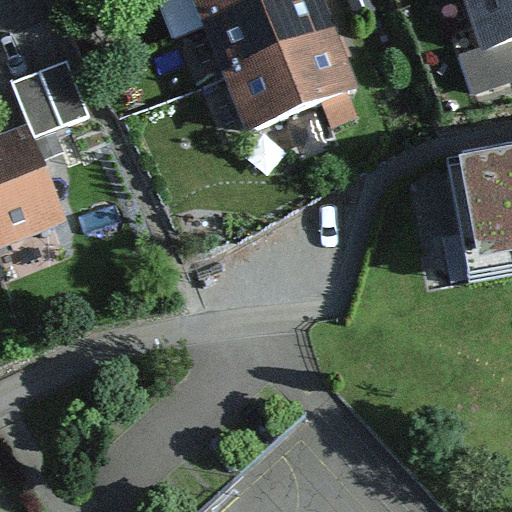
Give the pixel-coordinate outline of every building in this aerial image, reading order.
[(199,0),(210,27),(280,0),(199,0)] [(280,0),(210,27),(231,80),(329,42),(312,0),(280,0)] [(511,0),(469,0),(488,53),(511,44),(511,0)] [(231,80),(252,133),(350,95),(329,42),(231,80)] [(23,142),(0,151),(0,249),(57,226),(23,142)] [(511,163),(459,173),(477,273),(511,266),(511,163)]
